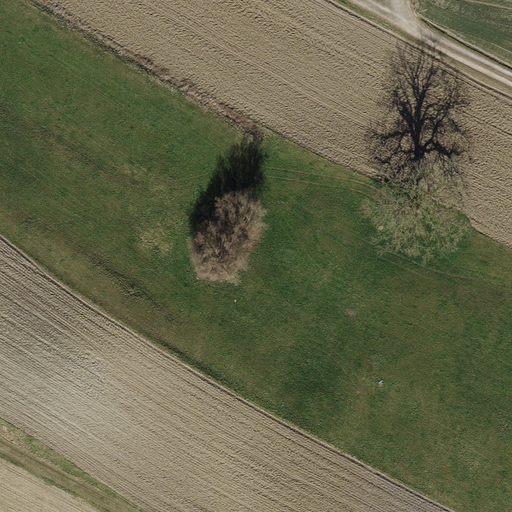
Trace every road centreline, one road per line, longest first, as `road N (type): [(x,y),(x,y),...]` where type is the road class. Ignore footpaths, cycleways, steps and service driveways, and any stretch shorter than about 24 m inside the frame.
road 1 (track): [(365,0),(511,78)]
road 2 (track): [(107,511),(0,456)]
